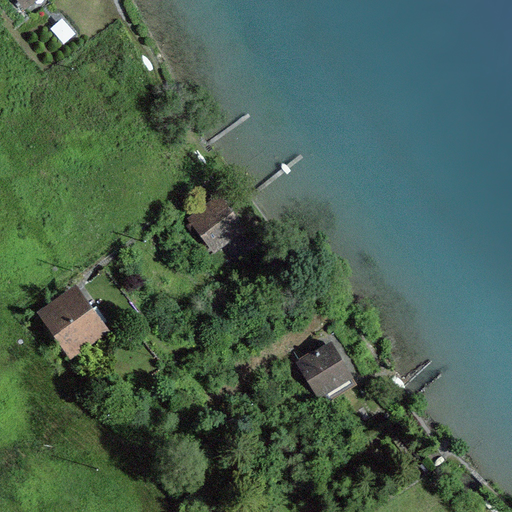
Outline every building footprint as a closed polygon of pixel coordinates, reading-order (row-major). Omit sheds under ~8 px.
[(14,0),(25,13),(41,0),(14,0)] [(76,36),(63,18),(50,28),(63,45),(76,36)] [(187,219),(212,253),(244,229),(219,195),(187,219)] [(110,333),(76,285),(36,313),(70,361),(110,333)] [(353,380),(354,379),(331,342),(296,363),(319,401),(327,396),(330,401),(356,385),(353,380)]
